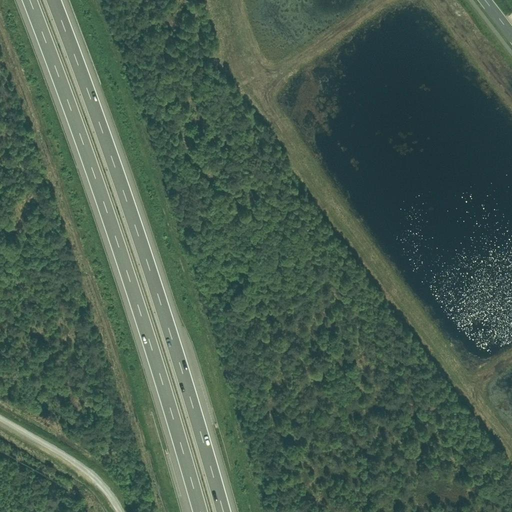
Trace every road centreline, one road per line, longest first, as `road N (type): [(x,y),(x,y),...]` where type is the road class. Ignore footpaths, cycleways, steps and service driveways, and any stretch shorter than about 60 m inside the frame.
road 1 (motorway): [(29,0),(117,243),(199,511)]
road 2 (motorway): [(222,511),(137,235),(53,0)]
road 3 (track): [(0,415),(92,473),(122,511)]
